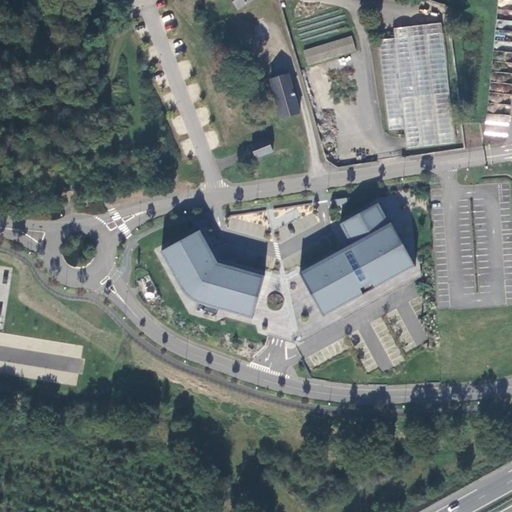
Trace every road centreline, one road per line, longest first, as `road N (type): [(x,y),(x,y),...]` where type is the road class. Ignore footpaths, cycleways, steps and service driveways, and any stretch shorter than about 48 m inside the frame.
road 1 (unclassified): [(100,273),(163,340),(268,381),(364,397),(511,386)]
road 2 (unclassified): [(485,158),(159,207),(103,233)]
